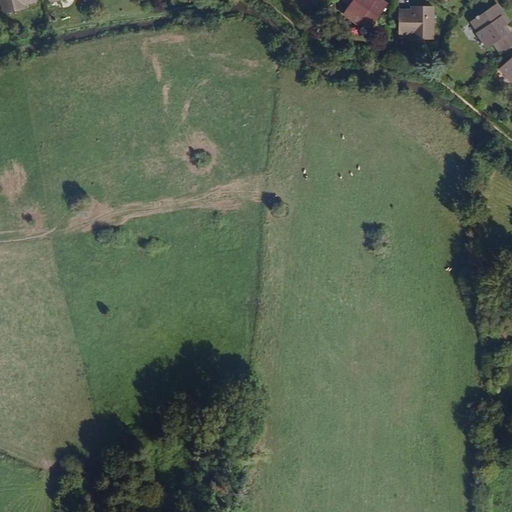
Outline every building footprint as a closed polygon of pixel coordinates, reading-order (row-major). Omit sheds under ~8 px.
[(37,1),(36,0),(1,0),(5,14),(26,9),(25,4),(37,1)] [(371,29),(387,5),(380,0),(344,0),(351,4),(344,14),(359,24),(361,22),(371,29)] [(502,28),(505,26),(509,23),(497,4),(473,20),(480,31),(477,33),(488,47),(497,41),(504,51),(511,45),(511,36),(509,32),(506,34),(502,28)] [(433,39),(434,7),(420,7),(420,11),(412,11),(400,10),(399,35),(412,35),(412,39),(433,39)] [(511,80),(511,58),(501,68),(511,80)]
